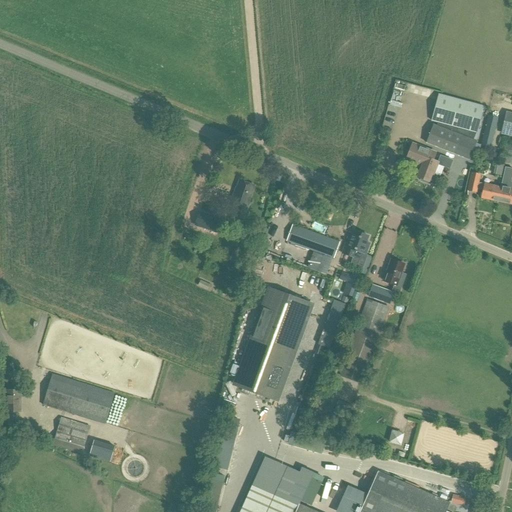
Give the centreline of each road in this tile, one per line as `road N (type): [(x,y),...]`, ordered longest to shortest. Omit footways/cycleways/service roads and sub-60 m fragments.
road 1 (unclassified): [(511,257),(0,44)]
road 2 (unknown): [(500,496),(414,469),(323,462),(256,441),(225,511)]
